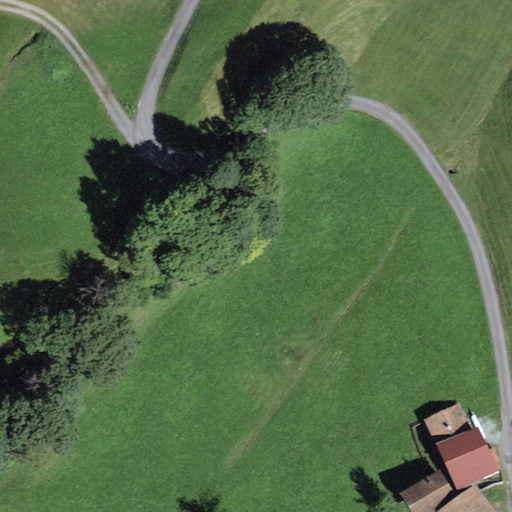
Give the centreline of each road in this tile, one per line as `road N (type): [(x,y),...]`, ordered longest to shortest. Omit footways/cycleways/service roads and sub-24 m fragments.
road 1 (track): [(191,0),(154,76),(148,136),(159,150),(203,164),(330,100),(379,110),(402,128),(463,214),(479,258),(511,447)]
road 2 (track): [(148,136),(137,138),(76,46),(49,20),(0,2)]
